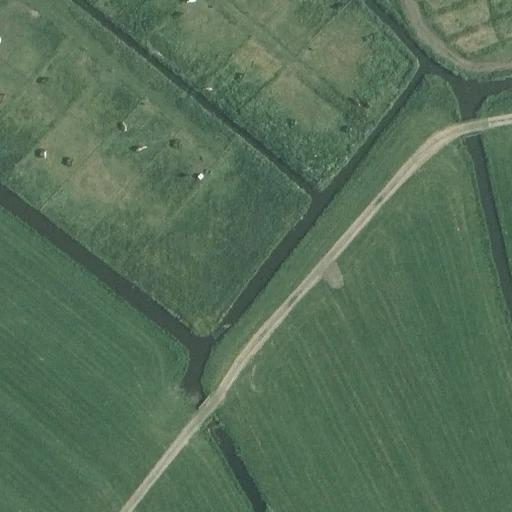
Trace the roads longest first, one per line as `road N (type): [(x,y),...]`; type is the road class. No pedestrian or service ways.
road 1 (track): [(122,511),(242,360),(451,131),(511,119)]
road 2 (track): [(409,0),(425,38),(461,61),(511,53)]
